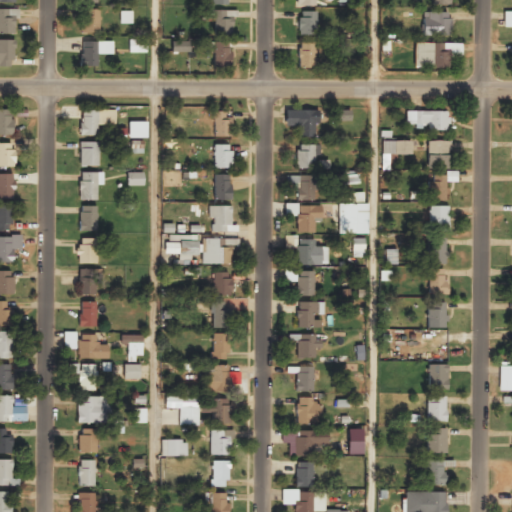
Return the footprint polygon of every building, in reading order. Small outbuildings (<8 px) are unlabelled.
[(0,33),(14,33),(14,18),(19,18),(19,8),(0,8),(0,33)] [(82,33),(99,33),(99,9),(82,9),(82,33)] [(214,35),(234,35),(233,10),(213,10),(214,35)] [(132,11),(120,11),(119,23),(132,23),(132,11)] [(316,35),(316,11),(299,11),(299,34),(316,35)] [(511,11),(503,12),(504,27),(511,26),(511,11)] [(450,12),(422,12),(422,35),(449,36),(450,12)] [(146,52),(146,40),(129,40),(129,52),(146,52)] [(112,41),(81,41),(81,66),(97,66),(97,53),(112,53),(112,41)] [(189,41),(171,41),(171,51),(189,52),(189,41)] [(214,67),(231,66),(231,51),(227,51),(227,42),(213,42),(214,67)] [(314,67),(314,42),(299,42),(299,67),(314,67)] [(449,68),(449,44),(431,44),(430,67),(449,68)] [(80,107),(68,106),(67,117),(80,117),(80,107)] [(13,109),(0,109),(0,134),(13,135),(13,109)] [(115,124),(115,110),(81,110),(80,135),(96,135),(97,123),(115,124)] [(318,110),(297,110),(298,136),(314,136),(313,123),(318,122),(318,110)] [(351,120),(351,110),(334,110),(334,120),(351,120)] [(405,111),(406,124),(414,124),(414,127),(427,127),(427,130),(447,130),(447,111),(405,111)] [(231,136),(230,113),(213,113),(214,136),(231,136)] [(381,170),(396,170),(396,154),(411,154),(411,141),(382,140),(381,170)] [(427,168),(448,169),(449,141),(427,140),(427,168)] [(98,165),(98,141),(79,142),(80,166),(98,165)] [(0,166),(13,166),(13,143),(0,143),(0,166)] [(214,168),(231,168),(230,145),(214,145),(214,168)] [(314,168),(314,156),(319,155),(319,145),(297,145),(297,168),(314,168)] [(447,200),(447,181),(456,181),(456,172),(447,171),(447,175),(429,174),(429,200),(447,200)] [(102,172),(79,172),(79,200),(96,199),(96,185),(102,184),(102,172)] [(143,172),(127,172),(127,185),(143,185),(143,172)] [(0,198),(13,198),(13,174),(0,173),(0,198)] [(230,200),(230,174),(214,174),(214,199),(230,200)] [(297,200),(313,200),(314,189),(320,189),(320,175),(298,175),(297,200)] [(363,201),(363,193),(342,193),(342,201),(363,201)] [(0,229),(11,230),(11,204),(0,203),(0,229)] [(367,203),(338,203),(339,234),(368,233),(367,203)] [(79,230),(96,231),(96,206),(80,205),(79,230)] [(296,206),(297,232),(314,232),(314,221),(321,221),(321,205),(296,206)] [(230,206),(208,206),(208,217),(212,217),(212,232),(237,231),(236,225),(230,225),(230,206)] [(430,231),(448,231),(448,206),(430,206),(430,231)] [(21,236),(0,235),(0,261),(13,262),(13,249),(21,249),(21,236)] [(197,235),(168,235),(168,243),(165,242),(165,251),(178,251),(178,257),(197,258),(197,235)] [(97,263),(97,238),(78,238),(78,263),(97,263)] [(230,244),(238,245),(238,239),(203,238),(203,263),(230,264),(230,244)] [(364,238),(352,238),(352,257),(364,257),(364,238)] [(445,264),(446,238),(428,238),(427,263),(445,264)] [(327,246),(315,247),(315,239),(296,239),(296,264),(327,264),(327,246)] [(385,263),(396,264),(397,249),(385,249),(385,263)] [(445,268),(428,269),(428,293),(445,293),(445,268)] [(95,294),(95,281),(101,281),(101,269),(79,269),(78,294),(95,294)] [(13,271),(0,270),(0,293),(12,294),(13,271)] [(230,271),(212,272),(213,295),(231,295),(230,271)] [(296,295),(313,296),(313,271),(297,271),(296,295)] [(0,325),(12,325),(12,309),(6,309),(6,301),(0,301),(0,325)] [(80,326),(96,326),(95,301),(79,302),(80,326)] [(230,327),(230,309),(224,309),(224,301),(211,301),(211,328),(230,327)] [(320,327),(320,320),(312,320),(313,314),(323,314),(323,302),(297,301),(297,327),(320,327)] [(445,302),(428,302),(428,327),(445,328),(445,302)] [(76,331),(63,331),(63,348),(75,348),(76,331)] [(227,359),(228,333),(212,333),(212,359),(227,359)] [(95,335),(78,335),(79,358),(108,358),(108,343),(95,344),(95,335)] [(142,335),(121,335),(121,345),(128,345),(127,361),(135,361),(135,355),(142,355),(142,335)] [(297,358),(314,358),(314,347),(321,347),(320,335),(296,336),(297,358)] [(78,390),(95,390),(95,364),(79,364),(79,363),(68,364),(68,373),(78,373),(78,390)] [(140,379),(139,364),(123,364),(124,379),(140,379)] [(447,389),(447,364),(428,364),(428,389),(447,389)] [(229,392),(229,365),(206,365),(205,392),(229,392)] [(511,365),(499,366),(499,390),(511,390),(511,365)] [(313,391),(312,367),(296,367),(296,391),(313,391)] [(105,396),(77,396),(78,422),(112,422),(112,404),(106,404),(105,396)] [(198,425),(199,396),(165,396),(165,407),(179,408),(178,425),(198,425)] [(427,421),(445,421),(445,396),(427,396),(427,421)] [(312,397),(296,398),(297,424),(321,423),(320,404),(312,404),(312,397)] [(230,424),(231,399),(212,398),(211,423),(230,424)] [(145,408),(132,409),(133,423),(145,422),(145,408)] [(0,453),(12,453),(11,428),(0,427),(0,453)] [(96,453),(96,428),(79,428),(79,452),(96,453)] [(446,428),(427,428),(427,453),(446,453),(446,428)] [(209,454),(228,455),(229,439),(233,439),(233,429),(210,429),(209,454)] [(281,431),(282,443),(288,443),(288,455),(313,455),(313,444),(328,444),(328,430),(281,431)] [(186,455),(186,440),(160,440),(160,456),(186,455)] [(12,460),(0,459),(0,485),(19,485),(19,478),(11,478),(12,460)] [(428,485),(444,485),(445,466),(444,466),(444,460),(422,459),(422,469),(428,470),(428,485)] [(94,485),(94,460),(78,460),(79,485),(94,485)] [(227,486),(227,461),(211,461),(211,486),(227,486)] [(296,486),(312,487),(313,462),(296,462),(296,486)] [(0,511),(8,511),(8,491),(0,491),(0,511)] [(445,511),(446,492),(405,491),(404,511),(445,511)] [(225,493),(211,492),(211,511),(228,511),(228,502),(225,502),(225,493)] [(325,492),(295,492),(294,511),(312,511),(325,511),(324,511),(346,511),(346,510),(325,510),(325,492)] [(94,511),(94,493),(78,493),(77,511),(94,511)]
